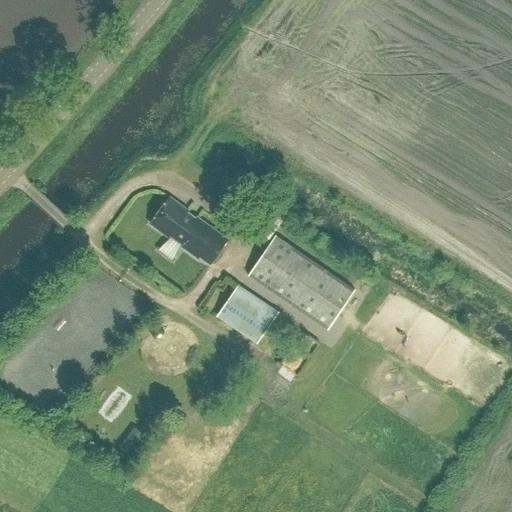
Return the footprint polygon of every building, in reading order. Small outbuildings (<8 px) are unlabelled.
[(150,224),(156,228),(213,266),(230,240),(167,198),(150,224)] [(326,332),(353,292),(274,238),(247,278),(326,332)] [(257,345),(279,313),(239,286),(217,317),(257,345)] [(149,330),(149,357),(180,357),(179,330),(149,330)] [(125,439),(120,446),(129,453),(134,445),(125,439)]
